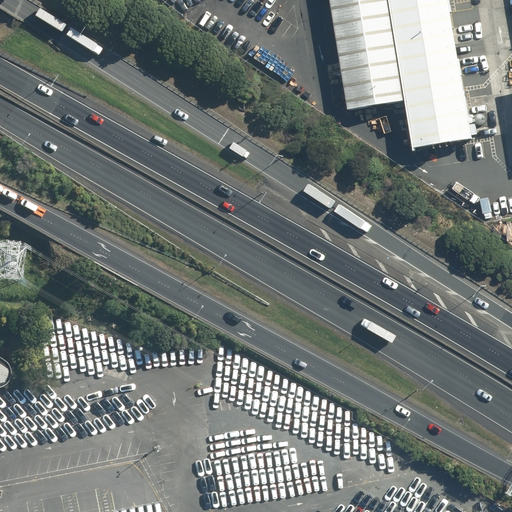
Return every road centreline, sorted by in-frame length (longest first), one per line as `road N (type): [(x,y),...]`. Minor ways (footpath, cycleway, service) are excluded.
road 1 (motorway): [(8,0),(511,320)]
road 2 (motorway): [(511,404),(0,111)]
road 3 (motorway): [(0,72),(511,363)]
road 4 (motorway): [(511,474),(0,193)]
road 5 (unknown): [(508,172),(472,181),(448,176),(348,128),(206,0)]
road 6 (unknown): [(157,511),(119,459),(0,477)]
road 7 (unknown): [(148,377),(207,365),(291,392)]
